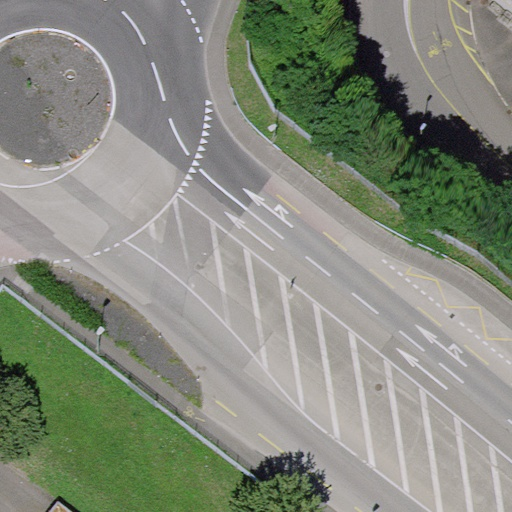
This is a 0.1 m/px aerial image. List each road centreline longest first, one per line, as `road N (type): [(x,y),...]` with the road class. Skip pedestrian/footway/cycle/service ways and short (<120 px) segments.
road 1 (primary): [(511,420),(211,177),(152,109)]
road 2 (primary): [(45,209),(129,274),(269,418),(398,511)]
road 3 (primary): [(45,209),(76,203),(128,167),(152,109)]
